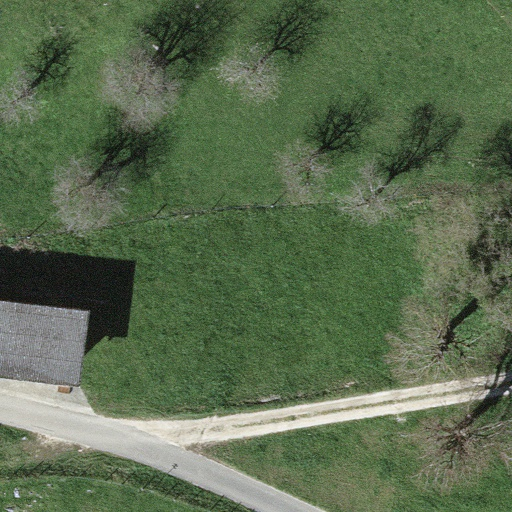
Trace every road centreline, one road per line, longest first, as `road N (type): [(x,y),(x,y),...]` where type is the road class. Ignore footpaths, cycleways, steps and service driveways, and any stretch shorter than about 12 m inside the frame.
road 1 (track): [(511,376),(279,425),(124,442)]
road 2 (residential): [(180,463),(0,409)]
road 3 (track): [(292,511),(180,463)]
